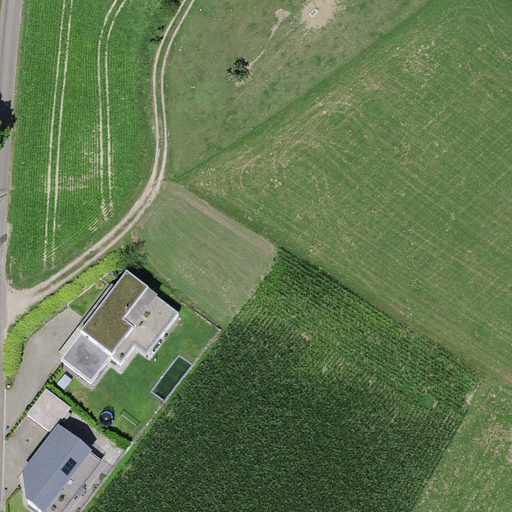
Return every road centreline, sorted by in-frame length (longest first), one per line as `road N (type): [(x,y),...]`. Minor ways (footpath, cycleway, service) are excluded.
road 1 (track): [(0,312),(49,297),(89,269),(161,170),(159,74),(194,0)]
road 2 (residential): [(0,165),(14,0)]
